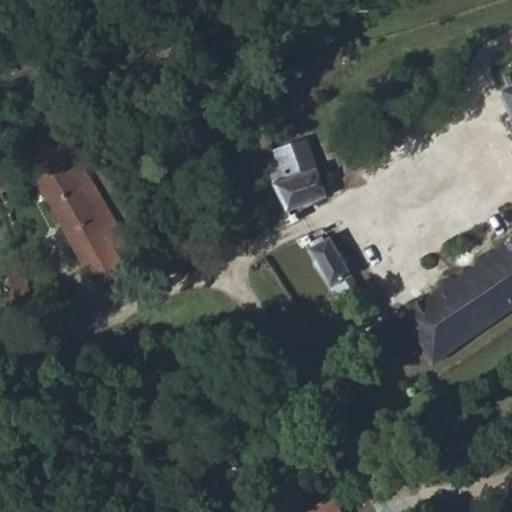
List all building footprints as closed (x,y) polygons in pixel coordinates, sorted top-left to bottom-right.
[(511,71),(501,76),(507,89),(502,91),(511,116),(511,243),(398,318),(433,366),(511,308),(511,71)] [(0,191),(30,176),(92,289),(124,274),(112,251),(122,244),(62,139),(0,173),(0,191)] [(323,197),(310,171),(270,185),(286,212),(323,197)] [(311,262),(329,285),(349,270),(326,238),(305,247),(313,261),(311,262)] [(8,276),(23,308),(36,303),(22,270),(8,276)] [(340,511),(334,497),(306,511),(340,511)]
